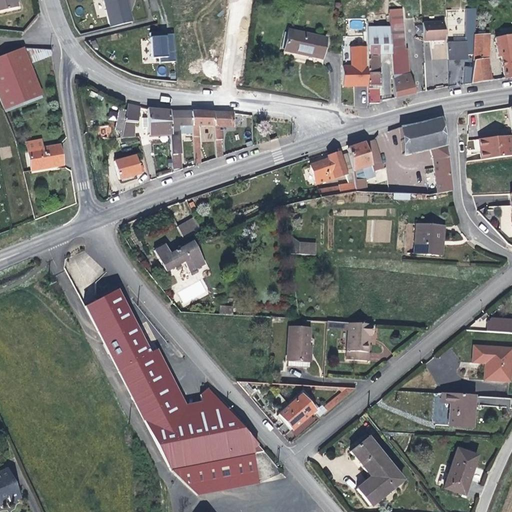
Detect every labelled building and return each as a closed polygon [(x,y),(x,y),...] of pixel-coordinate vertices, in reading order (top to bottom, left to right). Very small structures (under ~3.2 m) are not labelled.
[(0,0),(0,9),(18,6),(17,0),(0,0)] [(104,0),(111,26),(133,20),(130,10),(129,10),(126,0),(104,0)] [(387,21),(387,29),(400,28),(399,12),(387,13),(387,21)] [(472,31),(473,12),(464,12),(463,31),(472,31)] [(363,20),(364,86),(368,86),(376,85),(376,52),(388,52),(388,50),(387,29),(387,21),(363,20)] [(439,20),(418,22),(419,41),(440,40),(439,20)] [(322,37),(284,28),(279,48),(317,58),(322,37)] [(401,49),(400,28),(387,29),(388,50),(401,49)] [(511,77),(511,29),(493,32),(495,58),(498,57),(501,79),(511,77)] [(154,63),(171,62),(169,34),(161,34),(161,36),(155,36),(155,35),(155,32),(145,33),(147,59),(154,59),(154,63)] [(485,35),(471,35),(470,56),(467,84),(487,81),(484,57),(485,35)] [(451,44),(444,44),(445,60),(462,60),(462,38),(450,38),(451,44)] [(0,93),(5,107),(42,93),(24,46),(0,55),(0,93)] [(388,54),(389,72),(391,98),(410,93),(406,74),(406,68),(405,49),(401,49),(388,50),(388,52),(388,54)] [(364,89),(365,107),(375,103),(375,89),(368,89),(364,89)] [(138,106),(128,103),(126,111),(136,113),(138,106)] [(158,109),(147,107),(149,133),(171,132),(170,123),(169,110),(158,109)] [(193,111),(169,110),(170,123),(180,123),(194,124),(193,111)] [(136,113),(126,111),(123,126),(139,127),(140,118),(136,116),(136,113)] [(214,111),(193,111),(194,124),(196,164),(202,162),(200,124),(215,125),(214,111)] [(234,112),(214,111),(215,125),(215,139),(221,139),(223,139),(222,129),(219,129),(219,125),(234,125),(234,112)] [(438,119),(396,128),(400,155),(434,148),(442,146),(438,119)] [(170,123),(171,132),(181,132),(180,123),(170,123)] [(181,132),(171,132),(171,140),(181,140),(181,132)] [(508,156),(506,137),(478,140),(480,160),(508,156)] [(27,150),(43,148),(41,139),(26,141),(27,150)] [(171,140),(172,151),(182,150),(181,140),(171,140)] [(370,141),(360,144),(371,178),(374,177),(372,172),(381,168),(370,141)] [(371,178),(360,144),(344,149),(345,155),(349,172),(352,192),(368,193),(365,180),(371,178)] [(59,146),(43,148),(27,150),(30,170),(62,166),(59,146)] [(442,146),(434,148),(435,159),(443,158),(442,146)] [(172,151),(173,171),(183,168),(182,150),(172,151)] [(324,159),(306,165),(313,184),(341,174),(344,185),(335,187),(337,194),(352,192),(349,172),(345,155),(337,158),(335,153),(324,157),(324,159)] [(136,154),(114,160),(119,178),(141,172),(136,154)] [(443,158),(435,159),(430,159),(434,194),(448,192),(443,158)] [(182,237),(198,228),(193,217),(177,225),(182,237)] [(413,253),(441,254),(442,225),(414,224),(413,253)] [(204,264),(198,251),(194,242),(193,241),(175,249),(169,252),(165,244),(153,250),(164,270),(183,260),(189,271),(192,270),(204,264)] [(296,246),(295,256),(312,257),(313,246),(296,246)] [(182,304),(208,296),(203,282),(178,290),(182,304)] [(147,353),(113,290),(81,306),(114,370),(147,353)] [(214,315),(221,315),(228,316),(229,308),(214,307),(214,315)] [(511,332),(511,318),(486,318),(486,332),(511,332)] [(344,324),(322,322),(322,330),(343,331),(344,324)] [(367,337),(368,326),(344,324),(343,331),(341,360),(363,362),(365,337),(367,337)] [(282,362),(302,364),(304,347),(305,330),(285,328),(282,362)] [(483,369),(480,369),(480,380),(506,382),(508,348),(469,346),(467,363),(481,363),(483,364),(483,369)] [(201,410),(200,401),(183,404),(154,350),(147,353),(179,414),(201,410)] [(200,401),(201,410),(179,414),(147,353),(114,370),(166,470),(226,459),(250,455),(263,453),(231,417),(217,420),(215,407),(212,395),(206,388),(198,395),(200,401)] [(328,401),(332,405),(351,389),(343,389),(328,401)] [(468,428),(470,396),(438,394),(438,403),(446,404),(445,426),(468,428)] [(231,417),(212,395),(215,407),(217,420),(231,417)] [(289,431),(309,413),(296,397),(275,416),(289,431)] [(350,450),(364,467),(370,475),(356,487),(370,504),(402,478),(391,464),(368,435),(350,450)] [(453,451),(445,472),(440,489),(460,496),(467,474),(473,458),(453,451)] [(256,485),(250,455),(226,459),(166,470),(194,495),(256,485)] [(11,502),(21,496),(8,467),(0,470),(0,503),(1,503),(0,500),(8,496),(11,502)]
